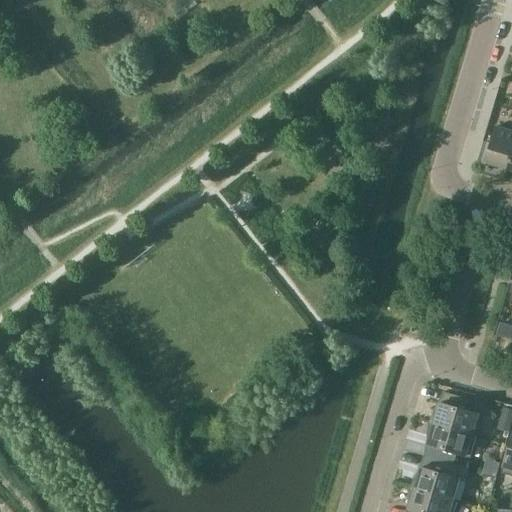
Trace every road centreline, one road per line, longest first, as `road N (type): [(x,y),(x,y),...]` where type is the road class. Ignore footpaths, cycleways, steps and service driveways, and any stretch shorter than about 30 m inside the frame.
road 1 (residential): [(487,199),(455,189),(446,176),(497,0)]
road 2 (residential): [(442,366),(487,199)]
road 3 (residential): [(442,366),(409,384),(372,511)]
